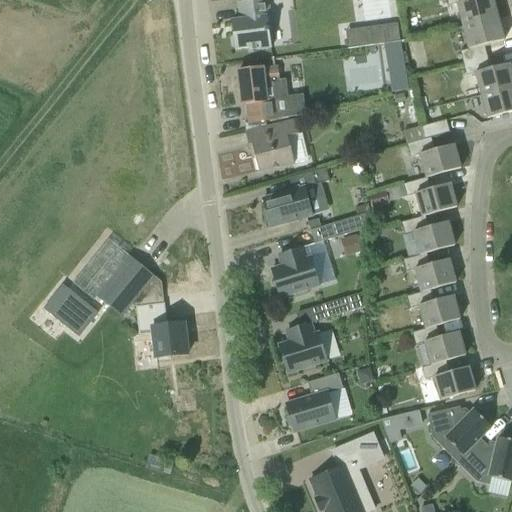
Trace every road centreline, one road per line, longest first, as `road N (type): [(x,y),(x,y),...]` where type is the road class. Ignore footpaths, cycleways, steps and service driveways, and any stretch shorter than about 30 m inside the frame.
road 1 (residential): [(257,511),(238,447),(184,0)]
road 2 (residential): [(511,137),(491,150),(482,175),(476,242),(480,323),(490,345),(511,354)]
road 3 (track): [(0,170),(138,3),(158,0)]
